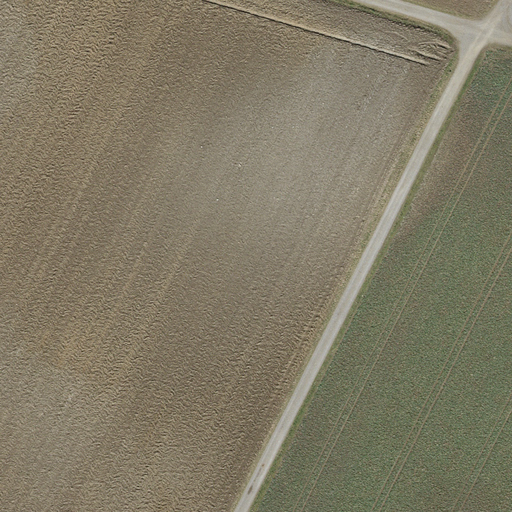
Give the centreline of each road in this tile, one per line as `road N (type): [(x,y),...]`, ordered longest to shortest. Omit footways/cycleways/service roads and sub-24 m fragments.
road 1 (track): [(241,511),(507,0)]
road 2 (track): [(511,40),(368,0)]
